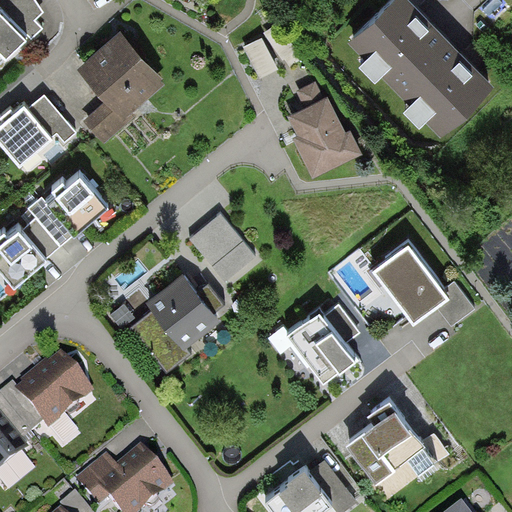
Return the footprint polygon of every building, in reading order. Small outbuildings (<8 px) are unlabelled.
[(0,0),(0,54),(26,29),(32,35),(44,23),(35,16),(44,6),(40,0),(0,0)] [(425,110),(441,126),(494,74),(421,0),(379,0),(347,31),(364,48),(359,52),(375,68),(380,64),(409,94),(405,98),(420,114),(425,110)] [(164,69),(121,22),(77,61),(107,94),(124,114),(133,106),(166,77),(161,72),(164,69)] [(346,124),(328,88),(324,91),(316,76),(297,86),(305,101),(287,109),(298,130),(293,132),(313,171),(363,146),(350,122),(346,124)] [(45,89),(30,101),(53,129),(54,130),(57,127),(64,136),(77,126),(45,89)] [(137,110),(133,106),(124,114),(107,94),(84,115),(105,139),(137,110)] [(0,111),(2,114),(0,116),(0,133),(20,157),(53,129),(30,101),(24,95),(13,104),(11,102),(0,110),(0,111)] [(57,185),(45,194),(75,228),(109,198),(93,180),(95,179),(80,163),(67,174),(63,170),(52,179),(57,185)] [(45,194),(43,191),(28,203),(37,213),(61,240),(75,228),(45,194)] [(256,252),(221,209),(190,234),(225,277),(256,252)] [(37,213),(25,222),(34,233),(33,234),(48,251),(61,240),(37,213)] [(0,261),(15,279),(48,251),(33,234),(34,233),(25,222),(19,215),(8,224),(5,220),(0,224),(0,261)] [(409,233),(372,261),(414,315),(434,299),(450,287),(447,282),(409,233)] [(200,284),(184,264),(146,294),(154,304),(131,321),(168,368),(192,350),(185,341),(222,313),(216,306),(225,298),(208,277),(200,284)] [(450,287),(434,299),(452,321),(475,303),(454,276),(447,282),(450,287)] [(327,308),(320,300),(287,325),(324,374),(341,361),(339,359),(356,346),(348,336),(327,308)] [(339,300),(327,308),(348,336),(360,328),(339,300)] [(43,421),(49,428),(95,391),(61,350),(48,361),(46,358),(21,378),(23,381),(17,385),(15,387),(43,421)] [(13,380),(0,391),(0,392),(31,430),(43,421),(15,387),(17,385),(13,380)] [(0,411),(21,438),(31,430),(0,392),(0,411)] [(413,415),(396,393),(362,420),(363,422),(346,435),(376,474),(426,435),(411,416),(413,415)] [(0,470),(29,446),(21,438),(0,411),(0,470)] [(139,511),(175,484),(143,443),(116,464),(119,467),(98,484),(109,497),(120,511),(139,511)] [(119,467),(116,464),(107,452),(76,476),(99,504),(109,497),(98,484),(119,467)] [(312,464),(305,454),(287,468),(289,470),(279,478),(281,480),(266,491),(281,511),(310,511),(329,498),(333,495),(322,479),(323,478),(312,464)] [(325,454),(312,464),(323,478),(322,479),(333,495),(329,498),(339,511),(358,497),(325,454)] [(92,511),(75,491),(61,503),(68,511),(92,511)] [(471,511),(462,500),(446,511),(471,511)]
